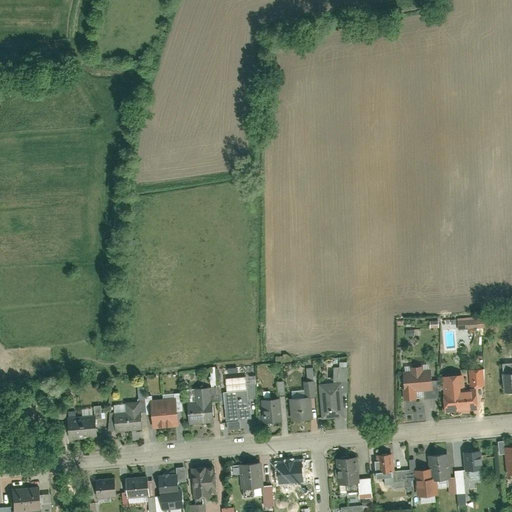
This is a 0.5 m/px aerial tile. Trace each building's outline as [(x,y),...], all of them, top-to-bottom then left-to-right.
[(459,318),(460,329),(488,327),(487,316),(459,318)] [(405,373),(406,388),(403,388),(404,399),(416,398),(416,388),(421,388),(422,389),(431,388),(429,371),(422,372),(422,368),(412,368),(412,372),(405,373)] [(511,373),(502,375),(503,394),(511,392),(511,373)] [(476,391),(466,391),(465,376),(443,378),(444,393),(443,394),(445,414),(478,411),(476,391)] [(322,420),(345,418),(342,383),(319,385),(322,420)] [(195,389),(196,403),(187,404),(189,425),(214,423),(212,401),(210,402),(208,388),(195,389)] [(225,394),(227,422),(251,420),(249,391),(225,394)] [(290,400),(293,423),(314,421),(312,398),(290,400)] [(179,427),(176,399),(164,400),(166,428),(179,427)] [(261,401),(263,426),(284,424),(282,399),(261,401)] [(166,428),(164,400),(151,401),(153,429),(166,428)] [(126,403),(127,413),(114,414),(116,434),(142,431),(140,402),(126,403)] [(98,438),(96,416),(81,417),(83,440),(98,438)] [(83,440),(81,417),(67,418),(69,441),(83,440)] [(511,475),(511,445),(503,446),(506,476),(511,475)] [(483,470),(481,448),(465,450),(467,471),(483,470)] [(393,452),(377,454),(378,459),(374,459),(376,475),(395,474),(393,452)] [(450,452),(432,453),(433,468),(435,481),(453,479),(450,452)] [(335,456),(337,484),(360,482),(357,454),(335,456)] [(266,488),(263,461),(239,463),(242,490),(266,488)] [(305,483),(303,462),(285,463),(285,469),(281,469),(282,485),(305,483)] [(216,500),(213,467),(191,469),(194,502),(216,500)] [(414,470),(416,498),(436,496),(435,481),(433,468),(414,470)] [(178,473),(159,475),(161,511),(173,511),(185,511),(183,489),(180,490),(178,473)] [(150,498),(148,475),(126,477),(128,500),(150,498)] [(117,499),(115,476),(94,478),(96,500),(117,499)] [(36,511),(43,511),(40,486),(25,487),(27,511),(36,511)] [(27,511),(25,487),(11,489),(12,511),(27,511)] [(83,506),(83,488),(74,488),(74,506),(83,506)] [(468,511),(468,494),(459,494),(459,511),(468,511)] [(192,511),(208,511),(208,503),(192,504),(192,511)]
